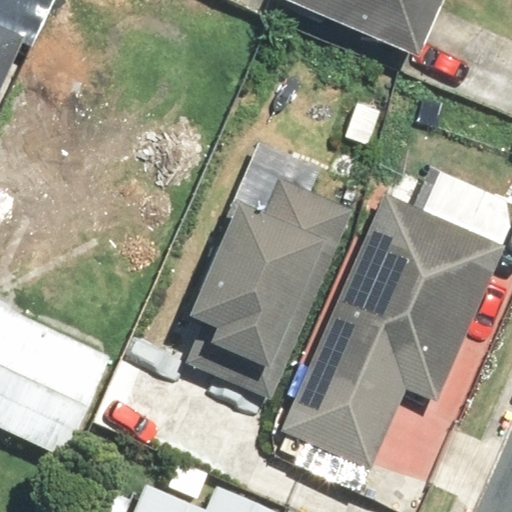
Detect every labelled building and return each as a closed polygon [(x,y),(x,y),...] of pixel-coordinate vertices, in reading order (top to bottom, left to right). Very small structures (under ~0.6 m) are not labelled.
[(302,0),(428,50),(448,0),(302,0)] [(0,93),(25,37),(0,25),(0,93)] [(84,111),(25,82),(0,131),(0,181),(39,201),(84,111)] [(275,401),(351,212),(278,183),(268,208),(242,198),(192,323),(204,328),(189,366),(275,401)] [(509,242),(387,190),(284,431),(376,470),(411,387),(441,400),(509,242)] [(0,303),(0,425),(62,456),(111,358),(0,303)] [(146,482),(133,511),(287,511),(211,480),(201,505),(146,482)]
